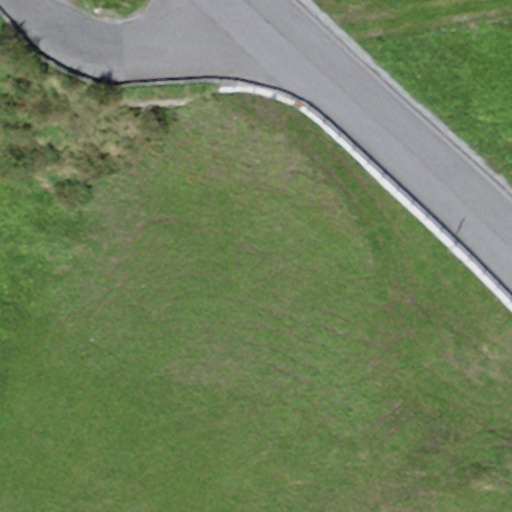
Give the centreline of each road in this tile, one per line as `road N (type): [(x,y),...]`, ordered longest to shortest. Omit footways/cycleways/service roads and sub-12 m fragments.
road 1 (unclassified): [(232,0),(511,257)]
road 2 (residential): [(32,0),(70,32),(116,47),(165,42),(228,0)]
